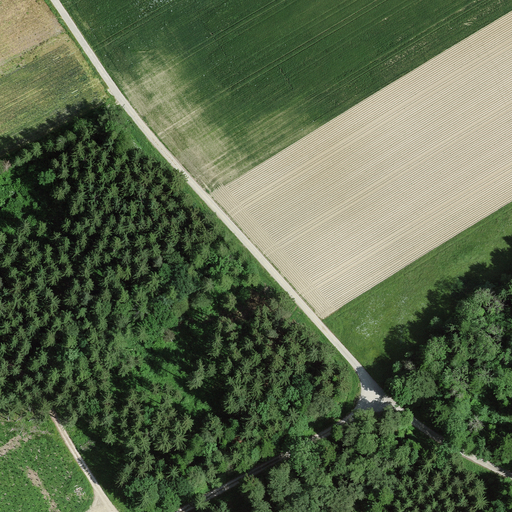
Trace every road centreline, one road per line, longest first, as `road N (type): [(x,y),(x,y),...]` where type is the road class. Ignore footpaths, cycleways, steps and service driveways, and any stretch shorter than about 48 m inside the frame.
road 1 (unclassified): [(50,0),(148,138),(378,394),(446,443),(511,476)]
road 2 (track): [(378,394),(174,511)]
road 3 (track): [(108,511),(42,403),(0,363)]
